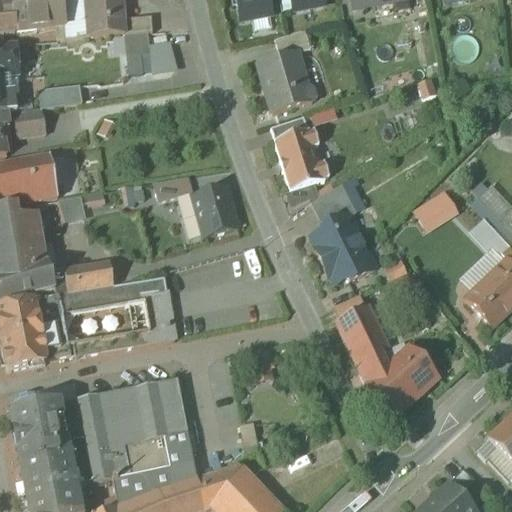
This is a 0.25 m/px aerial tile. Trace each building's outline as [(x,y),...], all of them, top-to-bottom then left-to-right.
[(0,0),(0,41),(21,40),(15,0),(0,0)] [(68,34),(64,0),(15,0),(21,40),(68,34)] [(124,0),(88,0),(93,45),(157,40),(155,24),(127,26),(124,0)] [(270,20),(267,2),(266,0),(236,0),(241,25),(270,20)] [(290,0),(293,15),(322,10),(320,0),(290,0)] [(354,0),(357,14),(396,7),(395,1),(400,0),(354,0)] [(309,37),(279,47),(284,64),(300,59),(301,60),(315,56),(309,37)] [(0,121),(10,121),(18,120),(17,101),(24,100),(20,51),(0,52),(0,121)] [(284,64),(262,70),(277,121),(315,110),(301,60),(300,59),(284,64)] [(83,93),(43,98),(45,116),(86,110),(83,93)] [(46,119),(17,123),(21,145),(50,141),(46,119)] [(0,121),(0,166),(10,165),(5,135),(13,134),(10,121),(0,121)] [(308,124),(275,135),(279,147),(312,137),(308,124)] [(279,147),(278,148),(285,168),(280,169),(283,180),(288,178),(294,199),(329,188),(328,186),(333,184),(328,169),(323,171),(318,153),(323,152),(318,137),(313,139),(313,137),(312,137),(279,147)] [(62,205),(54,163),(0,172),(0,217),(16,215),(16,214),(62,205)] [(192,198),(204,241),(238,231),(226,189),(192,198)] [(315,210),(323,229),(357,214),(345,191),(315,210)] [(63,209),(41,213),(45,234),(68,230),(63,209)] [(321,256),(319,257),(325,271),(368,252),(355,222),(360,220),(357,214),(323,229),(326,234),(327,238),(316,244),(321,256)] [(0,217),(0,313),(56,297),(52,269),(48,271),(40,223),(20,226),(18,215),(16,215),(0,217)] [(511,237),(501,225),(493,232),(511,252),(511,237)] [(511,252),(493,232),(483,241),(504,264),(511,256),(511,252)] [(368,252),(325,271),(332,286),(336,284),(340,294),(379,277),(368,252)] [(469,306),(497,335),(511,320),(511,269),(510,267),(469,306)] [(110,271),(68,278),(71,301),(117,293),(114,274),(110,271)] [(77,352),(79,364),(179,348),(169,285),(117,293),(71,301),(64,302),(72,353),(77,352)] [(72,353),(64,302),(40,307),(44,331),(52,367),(74,363),(72,353)] [(0,328),(5,332),(6,338),(7,344),(4,350),(9,376),(13,378),(50,371),(52,367),(44,331),(40,307),(0,314),(0,328)] [(372,312),(339,328),(370,392),(391,372),(385,359),(393,355),(372,312)] [(370,392),(369,392),(400,424),(443,385),(412,352),(391,372),(370,392)] [(272,354),(245,357),(248,384),(274,381),(272,354)] [(62,410),(14,419),(24,472),(61,465),(61,466),(128,452),(167,444),(168,446),(192,441),(181,387),(62,411),(62,410)] [(511,428),(492,448),(511,467),(511,428)] [(160,479),(164,498),(200,486),(192,441),(168,446),(174,476),(160,479)] [(168,446),(167,444),(128,452),(135,484),(160,479),(174,476),(168,446)] [(61,465),(24,472),(30,502),(66,495),(67,498),(90,493),(116,488),(135,484),(128,452),(61,466),(61,465)] [(279,511),(242,472),(200,486),(164,498),(161,499),(166,511),(279,511)] [(116,488),(120,511),(129,511),(161,499),(164,498),(160,479),(135,484),(116,488)] [(472,511),(452,490),(427,511),(472,511)] [(30,502),(32,511),(94,511),(90,493),(67,498),(66,495),(30,502)] [(166,511),(161,499),(129,511),(166,511)]
